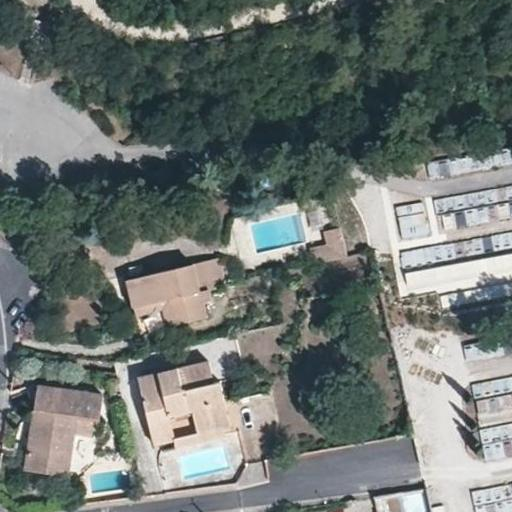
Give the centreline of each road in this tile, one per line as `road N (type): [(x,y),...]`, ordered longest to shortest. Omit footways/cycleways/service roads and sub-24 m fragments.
road 1 (track): [(46,0),(158,35),(322,0)]
road 2 (residential): [(404,472),(147,511)]
